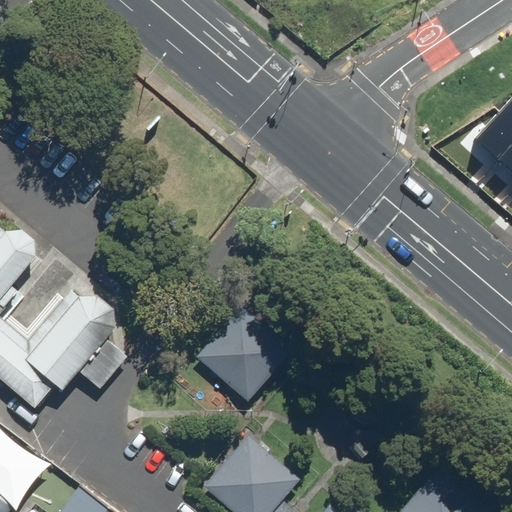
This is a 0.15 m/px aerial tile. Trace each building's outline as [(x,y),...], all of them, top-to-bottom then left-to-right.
[(511,96),(478,136),(511,165),(511,96)] [(0,376),(35,406),(54,383),(63,390),(79,370),(99,387),(126,354),(105,336),(119,319),(74,282),(26,339),(0,317),(0,297),(36,255),(0,224),(0,376)] [(289,349),(242,307),(198,355),(246,398),(289,349)] [(268,511),(300,476),(250,432),(203,486),(232,511),(268,511)] [(483,511),(433,469),(395,511),(483,511)] [(0,511),(107,511),(76,489),(58,511),(26,511),(0,492),(0,511)]
